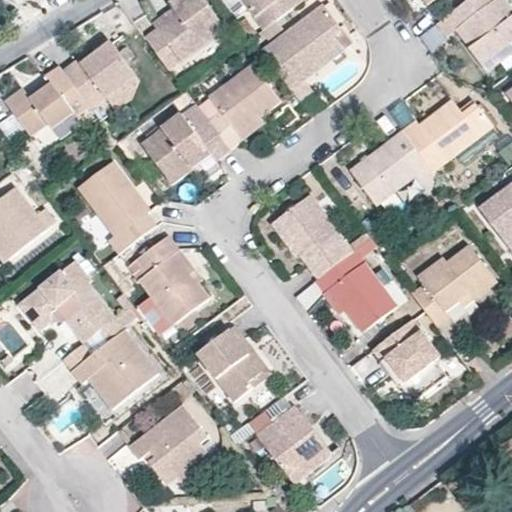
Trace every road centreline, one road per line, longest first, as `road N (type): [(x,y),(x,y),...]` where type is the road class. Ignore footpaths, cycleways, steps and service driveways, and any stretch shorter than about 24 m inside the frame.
road 1 (residential): [(401,475),(237,258),(228,223),(249,187),(368,97),(381,77),(385,50),(357,0)]
road 2 (tertiary): [(511,392),(401,475)]
road 3 (residential): [(0,402),(77,502)]
